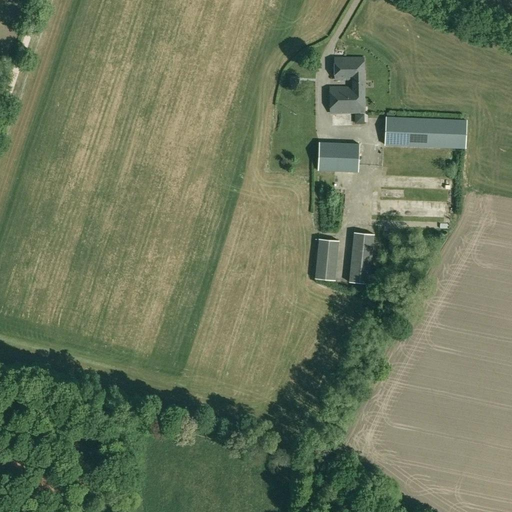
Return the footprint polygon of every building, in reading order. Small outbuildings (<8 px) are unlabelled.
[(330,113),(364,112),(363,58),(334,58),(334,81),(352,80),(352,87),(330,87),(330,113)] [(386,117),(385,145),(465,148),(466,120),(386,117)] [(358,169),(360,143),(324,140),(320,167),(358,169)] [(374,235),(353,233),(349,282),(369,284),(374,235)] [(339,241),(318,239),(314,279),(335,281),(339,241)]
